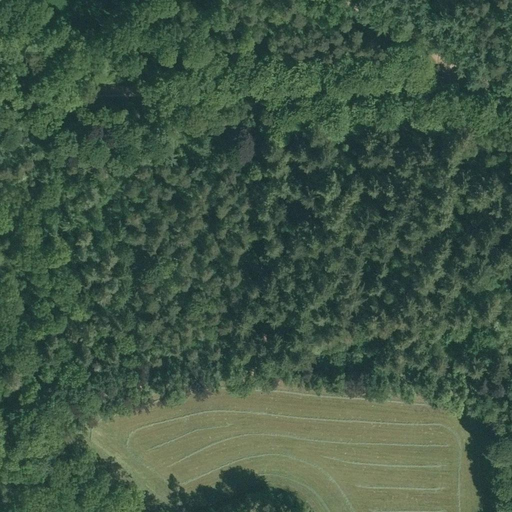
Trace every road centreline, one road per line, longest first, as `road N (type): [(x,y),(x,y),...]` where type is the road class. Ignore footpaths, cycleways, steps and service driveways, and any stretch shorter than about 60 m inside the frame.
road 1 (track): [(0,83),(511,82)]
road 2 (track): [(452,88),(448,67),(436,57),(341,0)]
